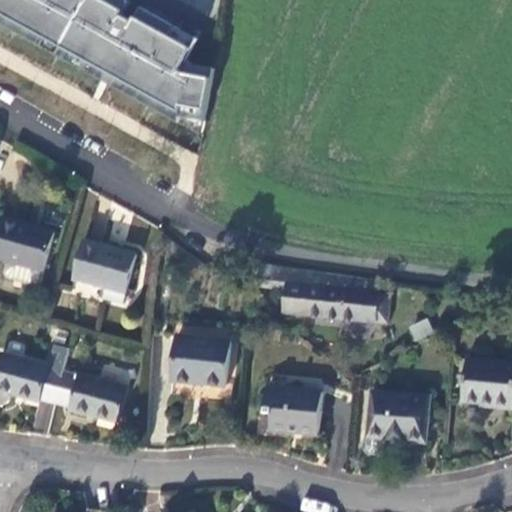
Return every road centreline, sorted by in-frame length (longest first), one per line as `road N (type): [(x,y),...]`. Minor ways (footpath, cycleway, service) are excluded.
road 1 (residential): [(5,460),(163,473),(223,468),(374,498),(432,499)]
road 2 (unclassified): [(511,285),(239,244)]
road 3 (unclassified): [(0,115),(239,244)]
